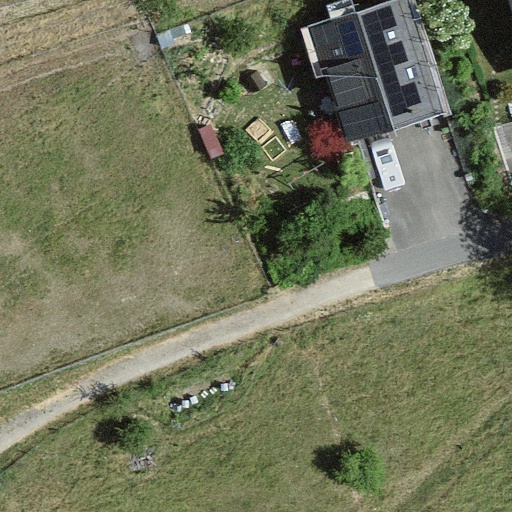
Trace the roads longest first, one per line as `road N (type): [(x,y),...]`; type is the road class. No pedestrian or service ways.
road 1 (track): [(0,443),(51,406),(160,355),(378,277)]
road 2 (residential): [(511,241),(378,277)]
